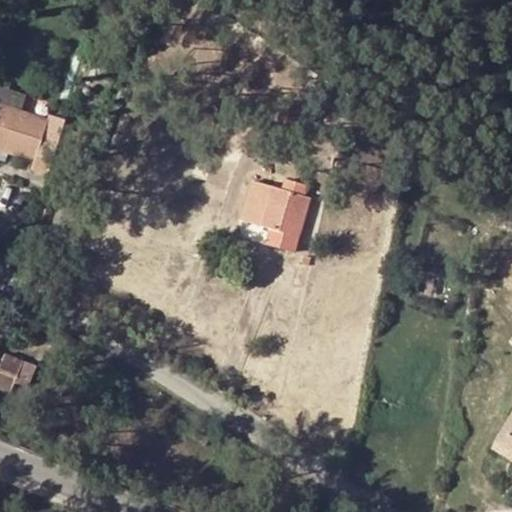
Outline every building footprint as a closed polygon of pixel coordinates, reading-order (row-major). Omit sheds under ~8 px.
[(288,105),(291,94),(280,92),(270,129),(288,133),(294,106),(288,105)] [(48,119),(0,104),(0,148),(8,151),(34,160),(31,168),(48,174),(58,144),(42,139),(48,119)] [(282,189),(271,186),(259,224),(270,227),(267,238),(289,244),(296,246),(310,197),(303,195),(306,185),(284,179),(282,189)] [(251,181),(240,218),(259,224),(271,186),(251,181)] [(46,243),(63,249),(76,205),(59,200),(46,243)] [(301,265),(308,266),(310,258),(303,256),(301,265)] [(0,316),(0,321),(14,329),(16,325),(23,312),(7,303),(0,316)] [(34,337),(41,323),(23,312),(16,325),(34,337)] [(0,367),(0,387),(10,391),(23,360),(5,353),(0,367)] [(511,477),(511,480),(511,411),(491,451),(511,462),(511,477)] [(511,462),(491,451),(488,457),(511,470),(511,462)]
